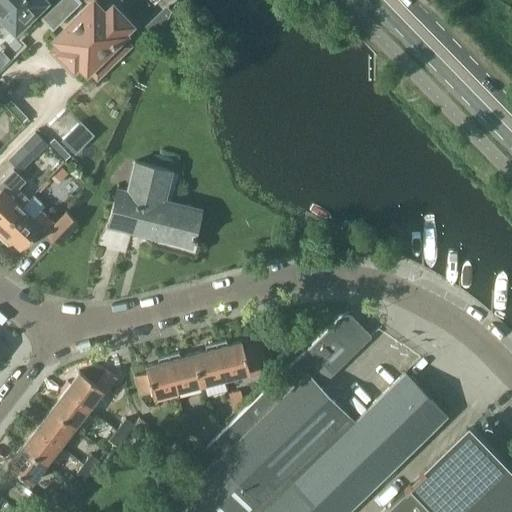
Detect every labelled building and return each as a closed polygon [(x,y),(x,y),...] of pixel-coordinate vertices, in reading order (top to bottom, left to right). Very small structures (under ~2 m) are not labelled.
[(0,0),(0,13),(15,29),(44,1),(43,0),(0,0)] [(61,0),(43,18),(53,28),(79,3),(76,0),(61,0)] [(55,38),(63,47),(59,51),(73,66),(78,62),(86,70),(123,34),(121,32),(129,24),(112,7),(104,14),(92,2),(55,38)] [(79,122),(63,138),(80,155),(96,139),(79,122)] [(9,158),(20,170),(47,144),(35,132),(9,158)] [(107,224),(192,245),(201,209),(163,199),(170,169),(134,160),(127,191),(116,188),(107,224)] [(0,227),(29,198),(17,188),(25,180),(14,169),(0,182),(0,227)] [(29,198),(0,227),(0,234),(9,243),(12,239),(20,247),(39,228),(43,231),(52,221),(40,210),(45,205),(33,194),(29,198)] [(46,232),(56,243),(77,222),(67,212),(46,232)] [(337,318),(206,446),(217,457),(265,506),(290,481),(324,448),(353,420),(320,385),(327,378),(327,367),(339,367),(371,336),(354,318),(349,315),(343,315),(337,318)] [(241,339),(216,346),(225,377),(249,371),(247,365),(259,362),(254,343),(242,347),(241,339)] [(216,346),(192,352),(201,383),(225,377),(216,346)] [(192,352),(169,358),(177,389),(201,383),(192,352)] [(177,389),(169,358),(144,364),(146,371),(134,374),(139,393),(151,390),(153,396),(177,389)] [(64,389),(88,407),(97,414),(103,407),(94,400),(103,388),(105,390),(117,376),(106,368),(95,382),(79,370),(64,389)] [(404,370),(353,420),(324,448),(365,492),(446,414),(404,370)] [(243,403),(240,388),(229,390),(232,405),(243,403)] [(64,389),(50,408),(74,426),(88,407),(64,389)] [(50,408),(36,426),(60,444),(74,426),(50,408)] [(220,425),(216,412),(207,414),(211,427),(220,425)] [(36,426),(22,444),(46,463),(60,444),(36,426)] [(467,428),(380,511),(511,511),(511,466),(509,464),(506,469),(467,428)] [(202,444),(198,432),(187,435),(191,447),(202,444)] [(46,463),(22,444),(7,464),(31,482),(46,463)] [(320,511),(344,511),(365,492),(324,448),(290,481),(320,511)] [(91,469),(99,459),(91,453),(83,462),(91,469)] [(160,511),(258,511),(265,506),(217,457),(160,511)] [(84,478),(91,469),(83,462),(76,472),(84,478)] [(320,511),(290,481),(265,506),(258,511),(320,511)] [(53,499),(62,506),(69,498),(59,491),(53,499)]
